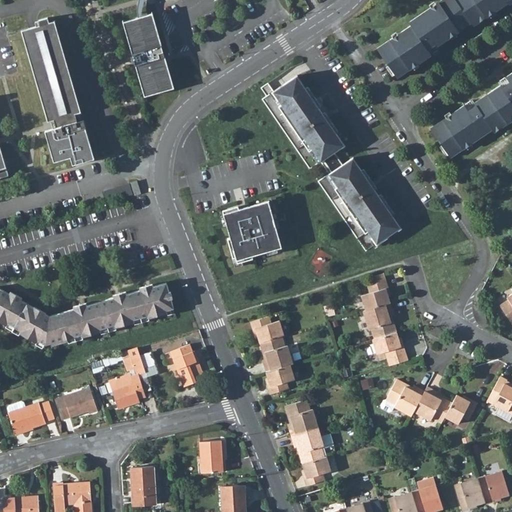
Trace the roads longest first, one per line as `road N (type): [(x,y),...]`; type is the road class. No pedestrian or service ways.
road 1 (residential): [(296,36),(193,105),(162,159),(166,203),(243,405)]
road 2 (residential): [(395,112),(482,246),(483,261),(451,323)]
road 3 (residential): [(296,36),(419,212)]
road 4 (residential): [(511,34),(395,112)]
road 5 (residential): [(243,405),(109,437)]
